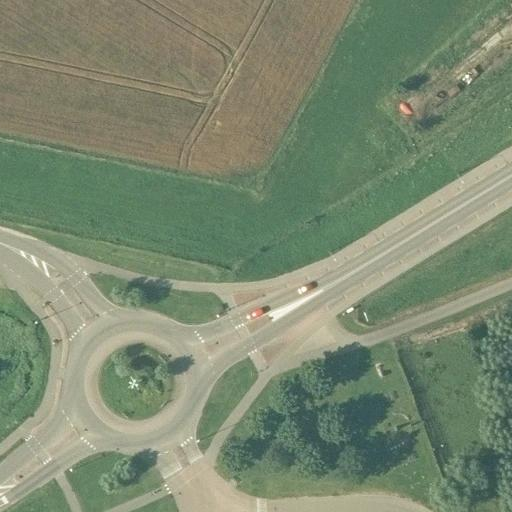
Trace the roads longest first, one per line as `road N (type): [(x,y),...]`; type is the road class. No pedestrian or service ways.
road 1 (secondary): [(196,355),(511,175)]
road 2 (unclassified): [(404,511),(211,509)]
road 3 (tertiary): [(102,334),(66,287),(0,239)]
